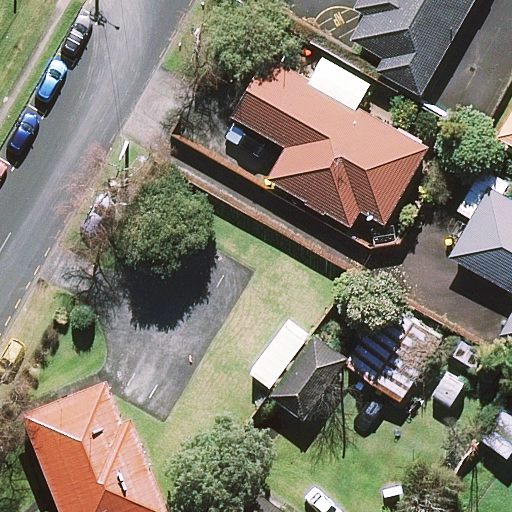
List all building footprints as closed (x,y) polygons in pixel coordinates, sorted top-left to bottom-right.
[(365,0),(346,33),(383,54),(376,66),(425,95),(479,0),(365,0)] [(374,84),(328,58),(314,82),(273,59),(240,117),(293,147),(274,179),(355,226),(365,209),(389,222),(432,148),(360,107),(374,84)] [(511,183),(487,169),(464,209),(479,217),(457,256),(511,286),(511,323),(506,334),(511,337),(511,198),(505,194),(511,183)] [(444,338),(390,303),(351,364),(405,399),(444,338)] [(348,355),(317,334),(277,397),(308,417),(348,355)] [(90,511),(164,489),(122,358),(25,389),(65,511),(90,511)] [(511,456),(511,413),(507,410),(487,440),(511,457),(511,456)] [(277,511),(263,501),(254,511),(277,511)]
